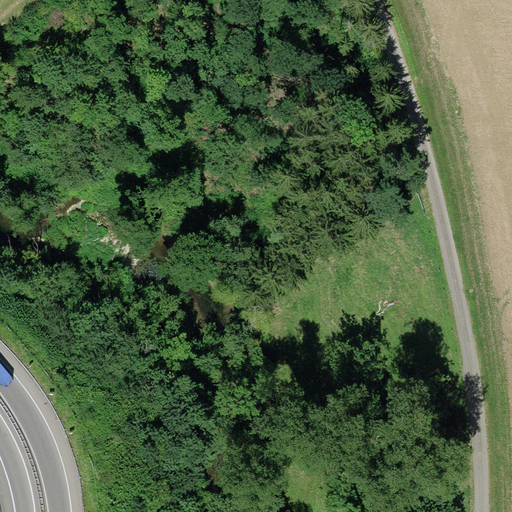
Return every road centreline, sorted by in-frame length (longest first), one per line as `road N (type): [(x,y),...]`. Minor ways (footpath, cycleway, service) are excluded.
road 1 (unclassified): [(367,0),(401,88),(453,290),(472,394),(476,511)]
road 2 (motorway): [(62,511),(46,441),(0,370)]
